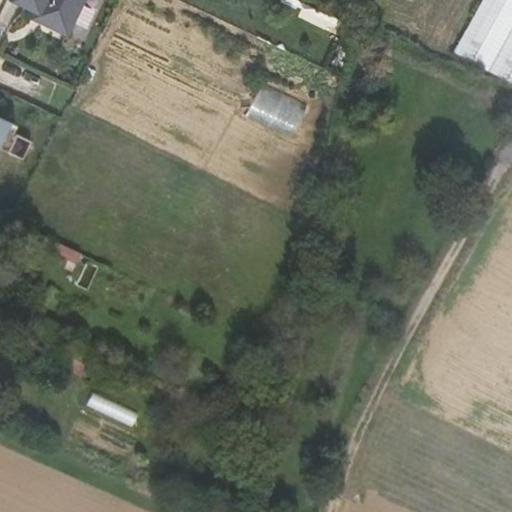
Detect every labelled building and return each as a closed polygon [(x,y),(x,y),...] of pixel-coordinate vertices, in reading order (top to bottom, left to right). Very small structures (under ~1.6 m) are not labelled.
[(63,31),(78,0),(25,0),(24,4),(34,8),(43,13),(40,19),(63,31)] [(511,0),(482,0),(452,54),(511,87),(511,0)] [(43,13),(34,8),(31,15),(40,19),(43,13)] [(0,149),(21,159),(29,142),(11,134),(14,128),(0,121),(0,149)] [(95,390),(89,403),(132,426),(138,413),(95,390)] [(67,435),(134,457),(143,428),(76,406),(67,435)]
